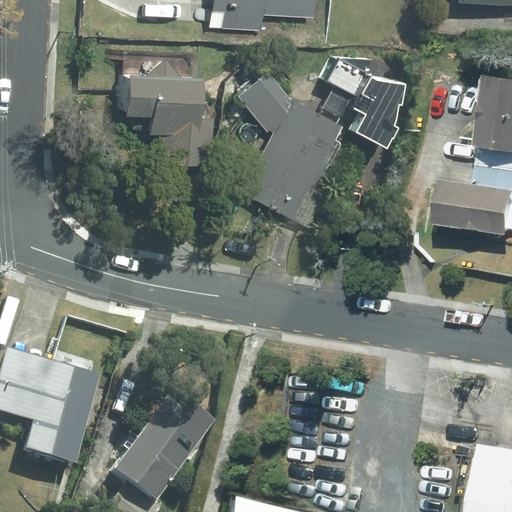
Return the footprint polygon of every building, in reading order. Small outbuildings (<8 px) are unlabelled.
[(307,18),(307,0),(204,0),(204,12),(215,13),(214,29),(255,31),(255,16),(307,18)] [(134,77),(106,76),(106,117),(133,118),(135,134),(152,134),(151,163),(199,164),(200,121),(184,120),(185,80),(173,79),(153,59),(134,77)] [(316,162),(334,127),(279,100),(255,71),(225,98),(262,137),(233,193),(285,220),(303,185),(310,189),(323,165),(316,162)] [(509,240),(511,221),(511,83),(481,79),(478,104),(483,104),(476,151),(478,151),(472,190),(442,186),(436,230),(509,240)] [(384,106),(387,86),(357,83),(350,80),(341,95),(353,102),(335,134),(368,150),(373,140),(376,140),(381,130),(375,128),(379,106),(384,106)] [(90,379),(0,353),(0,422),(18,428),(10,456),(63,471),(90,379)] [(165,393),(97,477),(114,491),(97,511),(150,511),(141,505),(205,425),(165,393)] [(511,511),(511,453),(481,448),(470,511),(511,511)] [(263,511),(218,503),(216,511),(263,511)]
